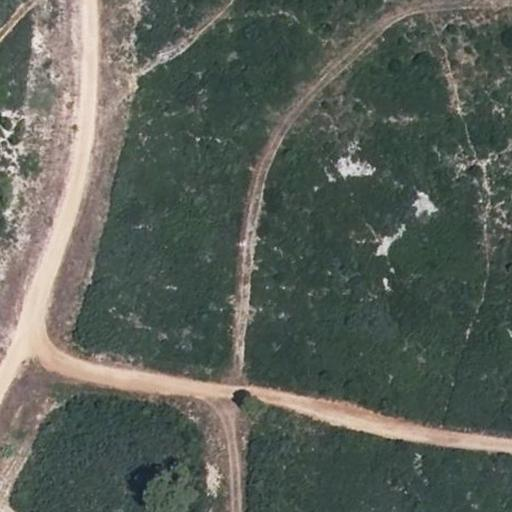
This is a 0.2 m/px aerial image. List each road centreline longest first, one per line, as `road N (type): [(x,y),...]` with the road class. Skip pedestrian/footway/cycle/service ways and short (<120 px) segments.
road 1 (track): [(236,511),(249,203),(294,107),(380,15),(458,0)]
road 2 (track): [(5,344),(95,377),(511,444)]
road 3 (track): [(69,0),(41,261),(0,358)]
